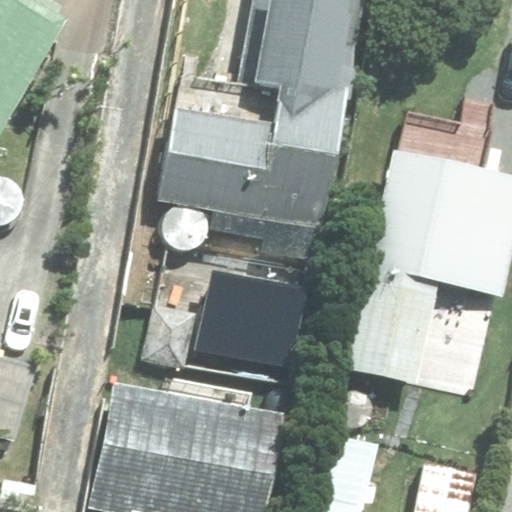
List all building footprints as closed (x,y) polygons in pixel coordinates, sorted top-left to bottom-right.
[(0,0),(0,149),(68,37),(6,0),(0,0)] [(249,0),(233,87),(243,89),(242,99),(267,104),(260,139),(215,130),(218,119),(194,115),(191,126),(168,122),(150,211),(259,233),(247,296),(298,306),(356,0),(249,0)] [(511,190),(385,161),(336,379),(408,397),(433,292),(496,307),(511,235),(511,190)] [(0,244),(3,244),(4,244),(9,242),(14,240),(19,237),(23,233),(26,229),(29,224),(30,218),(31,213),(30,207),(29,202),(27,197),(24,192),(20,188),(15,185),(10,183),(5,181),(0,180),(0,244)] [(165,266),(158,303),(181,307),(188,270),(165,266)] [(35,377),(1,369),(5,355),(0,354),(0,441),(17,446),(35,377)] [(419,466),(409,511),(463,511),(471,476),(419,466)] [(28,511),(32,486),(0,481),(0,511),(6,511),(28,511)]
